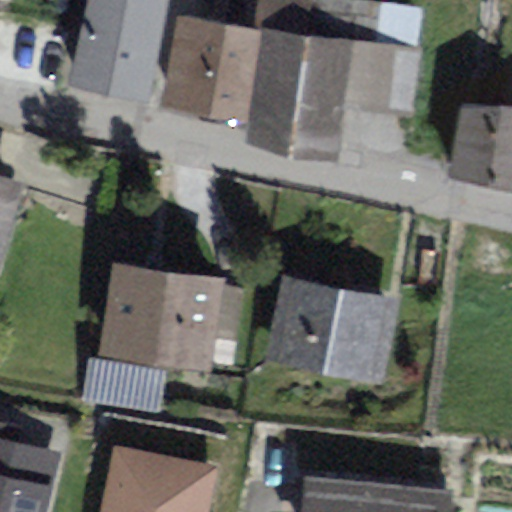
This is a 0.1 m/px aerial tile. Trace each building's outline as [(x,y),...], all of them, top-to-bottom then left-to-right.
[(167,0),(85,0),(69,84),(148,100),(167,0)] [(262,0),(258,35),(246,135),(332,145),(338,94),(405,102),(417,4),(380,0),(262,0)] [(258,35),(174,20),(159,104),(240,119),(258,35)] [(511,108),(456,100),(444,178),(511,187),(511,108)] [(0,234),(16,184),(0,178),(0,234)] [(224,280),(107,261),(92,353),(209,372),(224,280)] [(397,301),(282,277),(263,364),(378,388),(397,301)] [(0,511),(41,511),(56,452),(0,437),(0,511)] [(193,511),(198,490),(114,474),(107,511),(193,511)] [(446,511),(447,488),(303,480),(300,511),(446,511)]
